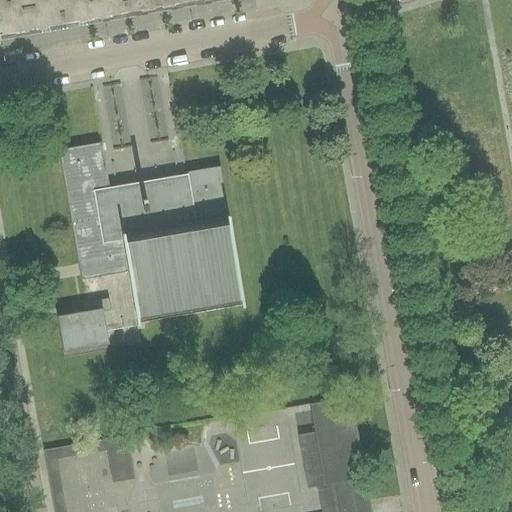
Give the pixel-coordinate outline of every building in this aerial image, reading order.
[(0,0),(0,34),(1,34),(2,38),(212,0),(0,0)] [(97,87),(114,169),(151,162),(185,155),(181,140),(125,151),(118,121),(109,123),(106,107),(123,103),(121,95),(125,94),(123,82),(97,87)] [(246,307),(230,214),(229,215),(225,193),(221,166),(185,172),(185,177),(180,178),(179,176),(178,177),(178,178),(159,181),(159,180),(157,180),(157,182),(139,185),(138,184),(137,184),(137,185),(118,189),(118,187),(116,188),(116,189),(111,190),(102,142),(59,150),(79,262),(126,253),(129,272),(139,326),(141,326),(139,314),(242,296),(244,308),(246,307)] [(129,272),(126,253),(79,262),(82,280),(129,272)] [(110,345),(105,312),(113,310),(111,299),(83,303),(85,312),(58,317),(64,353),(110,345)] [(365,511),(371,511),(351,397),(310,404),(315,432),(299,435),(308,488),(317,486),(321,511),(365,511)] [(113,483),(135,479),(127,435),(44,450),(54,511),(66,511),(57,459),(107,450),(113,483)]
